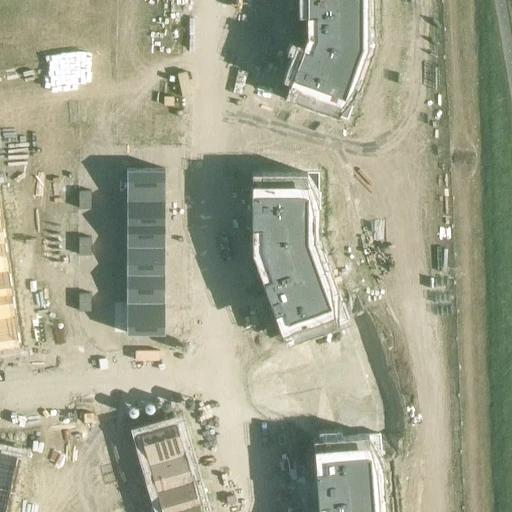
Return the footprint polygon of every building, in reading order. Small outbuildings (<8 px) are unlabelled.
[(296,67),(292,77),(297,78),(301,80),(298,89),(293,101),(309,107),(337,117),(338,112),(348,85),(353,72),(355,73),(358,74),(359,71),(363,60),(364,58),(365,55),(359,53),(362,45),(362,36),(364,36),(368,36),(368,30),(368,18),(368,13),(362,13),(362,11),(362,0),(367,0),(306,0),(307,2),(307,15),(312,15),(316,15),(316,17),(316,20),(316,27),(316,32),(316,37),(315,40),(314,45),(312,50),(308,48),(303,47),(299,57),(297,64),(296,67)] [(165,169),(127,169),(127,200),(165,200),(165,198),(165,193),(165,169)] [(257,194),(252,194),(252,203),(252,205),(252,207),(252,213),(252,215),(252,227),(262,227),(262,230),(262,249),(266,260),(272,278),(263,281),(267,292),(267,293),(270,300),(271,302),(275,313),(279,311),(284,310),(291,331),(295,341),(306,337),(318,332),(329,328),(338,325),(328,296),(327,294),(333,292),(331,288),(325,274),(320,276),(316,265),(314,260),(307,241),(307,239),(307,236),(307,235),(308,225),(313,225),(313,210),(313,205),(307,205),(307,203),(307,178),(307,172),(280,172),(261,172),(261,181),(261,194),(257,194)] [(91,191),(79,191),(79,200),(91,200),(91,191)] [(48,199),(36,200),(37,209),(49,208),(48,199)] [(91,200),(79,200),(79,209),(91,209),(91,200)] [(165,200),(127,200),(127,223),(165,224),(165,223),(165,210),(165,205),(165,200)] [(49,208),(37,209),(38,218),(50,216),(49,208)] [(165,224),(127,223),(127,247),(165,247),(165,246),(165,241),(165,237),(165,224)] [(91,238),(79,238),(79,247),(91,247),(91,238)] [(6,242),(0,242),(0,271),(9,270),(6,242)] [(91,247),(79,247),(79,255),(91,255),(91,247)] [(165,247),(127,247),(127,275),(165,275),(165,274),(165,253),(165,248),(165,247)] [(56,254),(43,256),(45,265),(57,263),(56,254)] [(57,263),(45,265),(46,273),(58,272),(57,263)] [(9,270),(0,271),(0,294),(13,293),(10,272),(9,270)] [(165,275),(127,275),(127,303),(165,303),(165,302),(165,301),(165,297),(165,275)] [(13,293),(0,294),(0,317),(16,316),(16,315),(13,293)] [(91,294),(79,294),(79,303),(91,303),(91,294)] [(62,300),(50,302),(51,311),(63,309),(62,300)] [(91,303),(79,303),(79,311),(91,311),(91,303)] [(165,303),(127,303),(127,334),(165,334),(165,310),(165,305),(165,303)] [(63,309),(51,311),(52,319),(64,318),(63,309)] [(16,316),(0,317),(0,349),(20,346),(16,316)] [(177,423),(140,434),(149,463),(185,453),(177,423)] [(380,511),(380,506),(379,502),(380,502),(380,498),(374,498),(373,496),(373,485),(374,485),(378,485),(377,469),(377,468),(377,465),(371,465),(369,435),(359,435),(340,437),(335,437),(334,437),(323,438),(323,440),(325,471),(316,472),(317,481),(317,483),(317,490),(317,491),(318,504),(324,504),(328,503),(329,511),(328,511),(380,511)] [(0,451),(0,482),(12,486),(18,455),(0,451)] [(185,453),(149,463),(157,490),(193,480),(185,453)] [(112,465),(100,468),(103,477),(115,473),(112,465)] [(115,473),(103,477),(105,485),(117,482),(115,473)] [(193,480),(157,490),(162,511),(165,511),(200,502),(193,480)] [(0,482),(0,506),(6,508),(12,486),(0,482)] [(48,485),(46,493),(58,496),(60,487),(48,485)] [(46,493),(44,502),(56,505),(58,496),(46,493)] [(202,511),(200,502),(165,511),(202,511)]
